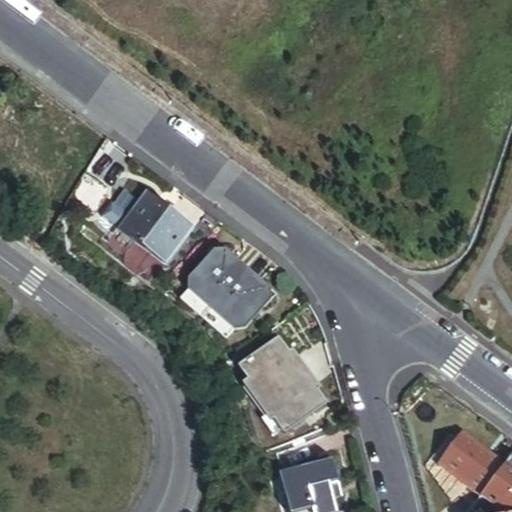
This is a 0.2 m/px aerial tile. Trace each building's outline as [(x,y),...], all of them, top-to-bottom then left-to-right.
[(100,228),(150,263),(179,221),(154,204),(129,186),(100,228)] [(228,321),(238,318),(260,289),(258,280),(236,264),(209,244),(200,245),(178,275),(179,284),(228,321)] [(287,435),(331,403),(318,385),(321,383),(316,376),(296,348),(291,351),(281,338),(241,367),(250,380),(245,384),(272,422),(276,419),(287,435)] [(438,470),(480,501),(503,470),(480,454),(462,439),(438,470)] [(296,511),(333,502),(329,486),(325,474),(335,471),(333,465),(328,446),(275,460),(288,511),(296,511)] [(511,511),(511,457),(503,470),(480,501),(470,511),(511,511)] [(329,486),(338,483),(335,471),(325,474),(329,486)]
